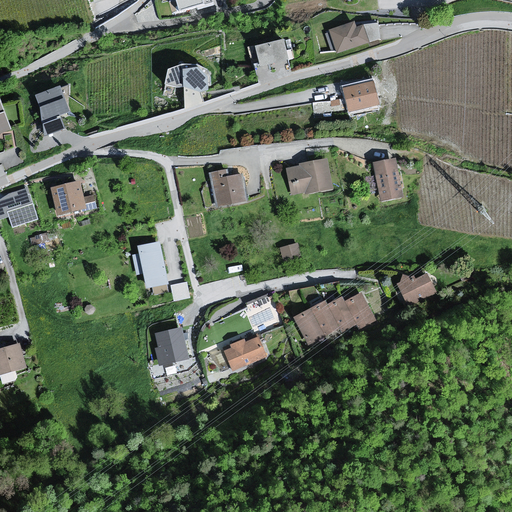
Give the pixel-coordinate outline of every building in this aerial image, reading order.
[(212,0),(172,0),(173,2),(177,1),(180,12),(213,3),(212,0)] [(355,22),(330,30),(337,53),(370,43),(364,25),(357,28),(355,22)] [(379,23),(364,25),(370,43),(381,39),(379,23)] [(285,41),(256,47),(260,66),(290,60),(285,41)] [(169,71),(166,85),(177,88),(184,88),(201,93),(209,91),(208,86),(211,86),(211,78),(209,71),(199,66),(185,65),(169,71)] [(380,104),(375,82),(343,90),(349,112),(380,104)] [(61,87),(36,96),(41,108),(42,123),(70,112),(61,87)] [(0,102),(0,133),(11,130),(1,102),(0,102)] [(331,102),(313,103),(314,118),(332,117),(331,102)] [(62,118),(43,124),(44,137),(66,129),(62,118)] [(300,166),(286,169),(291,195),(305,193),(306,194),(333,189),(328,159),(299,164),(300,166)] [(397,160),(373,164),(380,201),(404,197),(397,160)] [(226,170),(209,174),(216,208),(249,201),(243,174),(227,177),(226,170)] [(81,181),(51,189),(58,216),(82,211),(88,209),(85,198),(81,181)] [(11,193),(0,200),(0,220),(0,221),(9,218),(12,228),(39,220),(28,188),(11,193)] [(94,196),(85,198),(88,209),(82,211),(82,212),(97,209),(94,196)] [(47,233),(35,236),(36,237),(38,245),(50,242),(47,233)] [(160,242),(138,247),(147,289),(153,288),(167,285),(169,285),(160,242)] [(298,243),(280,248),(284,262),(302,257),(298,243)] [(438,293),(428,273),(422,276),(420,273),(411,277),(404,274),(400,283),(397,284),(409,307),(438,293)] [(169,292),(167,285),(153,288),(154,295),(169,292)] [(361,292),(345,301),(358,325),(360,330),(377,321),(361,292)] [(343,298),(328,305),(341,329),(343,333),(358,325),(345,301),(343,298)] [(326,301),(311,309),(326,337),(341,329),(328,305),(326,301)] [(311,309),(294,318),(309,346),(326,337),(311,309)] [(182,328),(155,334),(159,348),(155,349),(160,367),(190,360),(182,328)] [(232,349),(225,352),(233,372),(268,358),(259,337),(246,342),(245,339),(230,346),(232,349)] [(20,345),(0,350),(0,375),(26,368),(20,345)]
